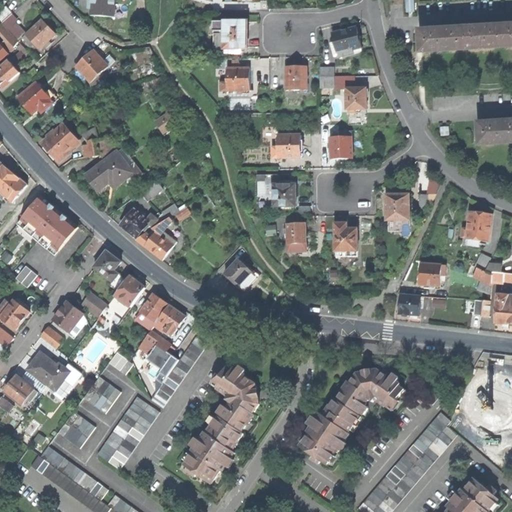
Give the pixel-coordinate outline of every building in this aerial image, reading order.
[(115,0),(89,0),(89,15),(114,17),(115,0)] [(407,0),(407,12),(416,12),(415,0),(407,0)] [(0,14),(0,19),(3,23),(10,16),(13,13),(7,7),(0,14)] [(20,41),(24,38),(27,35),(28,34),(10,16),(3,23),(20,41)] [(33,41),(41,50),(57,35),(50,28),(43,20),(28,34),(27,35),(33,41)] [(226,49),(249,49),(249,36),(249,21),(226,22),(226,31),(226,49)] [(215,31),(226,31),(226,22),(215,22),(215,31)] [(2,24),(0,25),(0,30),(15,48),(19,42),(2,24)] [(422,32),(424,52),(511,47),(511,27),(489,29),(489,27),(484,27),(480,27),(481,29),(450,31),(450,29),(445,29),(441,29),(441,31),(422,32)] [(337,43),(340,55),(354,51),(363,49),(360,38),(358,28),(335,34),(337,43)] [(30,44),(33,41),(27,35),(24,38),(30,44)] [(335,57),(340,56),(340,55),(337,43),(332,45),(335,57)] [(22,45),(18,49),(29,59),(33,55),(22,45)] [(3,46),(0,48),(0,55),(4,60),(10,54),(3,46)] [(85,59),(77,67),(96,87),(103,81),(99,77),(110,67),(95,51),(85,59)] [(240,62),(233,63),(233,70),(228,70),(228,83),(222,84),(222,92),(240,92),(244,92),(251,92),(251,69),(247,70),(240,70),(240,62)] [(1,71),(0,70),(0,86),(7,80),(9,83),(20,73),(11,63),(1,71)] [(23,77),(29,83),(39,73),(34,67),(23,77)] [(298,68),(287,68),(287,92),(309,91),(308,68),(298,68)] [(321,78),(335,78),(335,69),(321,70),(321,78)] [(335,88),(335,78),(321,78),(321,88),(335,88)] [(37,82),(19,99),(25,106),(33,115),(40,108),(44,112),(54,104),(51,100),(52,99),(47,94),(37,82)] [(347,90),(348,111),(351,110),(362,110),(368,110),(368,101),(367,89),(347,90)] [(51,90),(47,94),(52,99),(51,100),(54,104),(59,99),(51,90)] [(160,119),(167,130),(179,122),(171,110),(160,118),(160,119)] [(163,133),(167,130),(160,119),(155,122),(163,133)] [(481,125),(482,145),(511,142),(511,123),(508,124),(508,121),(503,121),(499,121),(499,124),(481,125)] [(51,152),(60,161),(79,144),(64,127),(57,133),(49,139),(44,144),(51,152)] [(47,137),(49,139),(57,133),(54,130),(47,137)] [(295,159),(303,158),(303,136),(298,136),(280,137),(280,148),(280,159),(295,159)] [(345,160),(354,159),(354,139),(342,139),(332,139),(333,160),(345,160)] [(88,142),(91,157),(102,155),(99,140),(88,142)] [(122,149),(118,153),(133,172),(138,168),(122,149)] [(93,183),(99,190),(111,181),(116,187),(126,179),(134,173),(133,172),(118,153),(117,152),(87,176),(93,183)] [(4,166),(0,162),(0,187),(12,173),(4,166)] [(142,174),(138,168),(133,172),(134,173),(126,179),(130,184),(142,174)] [(20,179),(12,173),(0,187),(0,192),(6,197),(13,203),(28,186),(20,179)] [(261,189),(268,188),(266,175),(259,175),(261,189)] [(431,180),(428,192),(438,195),(441,182),(431,180)] [(141,192),(148,201),(164,189),(157,181),(141,192)] [(276,208),(297,207),(297,196),(296,186),(287,186),(283,186),(275,187),(276,208)] [(389,221),(412,220),(411,195),(400,195),(388,196),(389,221)] [(421,195),(422,209),(431,209),(431,195),(421,195)] [(22,220),(59,251),(79,227),(62,214),(59,218),(54,213),(57,209),(41,196),(22,220)] [(174,202),(166,213),(170,216),(172,214),(183,221),(189,213),(174,202)] [(60,211),(57,209),(54,213),(59,218),(62,214),(60,211)] [(135,210),(122,226),(129,231),(138,238),(149,224),(150,223),(147,220),(135,210)] [(152,214),(147,220),(150,223),(149,224),(153,227),(159,220),(152,214)] [(471,214),(467,241),(469,241),(481,242),(490,243),(493,216),(482,215),(471,214)] [(153,229),(156,232),(174,246),(177,242),(164,232),(173,220),(170,218),(153,229)] [(55,256),(59,251),(22,220),(18,225),(55,256)] [(336,225),(336,258),(359,257),(358,229),(348,230),(348,224),(341,225),(336,225)] [(275,225),(266,226),(266,236),(276,235),(275,225)] [(301,251),(307,251),(307,231),(307,225),(289,225),(289,230),(289,234),(290,244),(300,244),(301,251)] [(150,236),(152,238),(156,232),(153,229),(147,232),(150,235),(150,236)] [(136,240),(145,247),(152,238),(150,236),(150,235),(147,232),(136,240)] [(153,253),(163,261),(174,246),(156,232),(152,238),(145,247),(153,253)] [(95,268),(109,278),(114,271),(121,262),(114,257),(107,251),(95,268)] [(1,258),(8,264),(12,258),(6,253),(1,258)] [(478,269),(487,272),(490,265),(493,260),(482,255),(476,268),(478,269)] [(233,282),(239,288),(253,273),(238,260),(225,274),(233,282)] [(421,273),(420,285),(430,286),(435,286),(441,286),(443,265),(422,264),(421,273)] [(503,266),(490,265),(487,272),(493,273),(502,274),(503,266)] [(16,279),(22,283),(32,271),(26,266),(16,279)] [(493,282),(493,273),(487,272),(478,269),(475,277),(493,285),(493,282)] [(256,270),(253,273),(258,278),(261,275),(256,270)] [(38,275),(32,271),(22,283),(28,288),(38,275)] [(118,275),(114,271),(109,278),(113,282),(118,275)] [(258,278),(253,273),(239,288),(245,293),(258,278)] [(511,274),(509,274),(502,274),(493,273),(493,282),(511,283),(511,274)] [(126,280),(118,275),(113,282),(110,285),(118,291),(126,280)] [(129,277),(126,280),(118,291),(124,295),(127,298),(134,303),(145,289),(137,283),(129,277)] [(131,307),(134,303),(127,298),(125,300),(122,298),(124,295),(118,291),(115,296),(131,307)] [(82,305),(88,309),(96,298),(90,294),(82,305)] [(160,300),(153,295),(140,313),(156,324),(159,320),(169,306),(160,300)] [(410,316),(420,316),(422,298),(402,296),(401,315),(410,316)] [(88,309),(99,317),(107,306),(96,298),(88,309)] [(6,300),(0,307),(0,317),(16,330),(23,321),(30,312),(14,300),(11,304),(6,300)] [(483,301),(482,317),(490,318),(491,301),(483,301)] [(54,320),(70,333),(84,315),(68,302),(60,312),(54,320)] [(498,302),(496,323),(507,324),(511,324),(511,303),(510,303),(498,302)] [(177,312),(169,306),(159,320),(168,327),(166,330),(165,332),(172,336),(185,317),(177,312)] [(156,324),(166,330),(168,327),(159,320),(156,324)] [(161,338),(165,332),(166,330),(156,324),(151,331),(161,338)] [(14,339),(0,328),(0,343),(7,348),(14,339)] [(41,337),(57,349),(64,341),(47,329),(41,337)] [(171,345),(161,338),(151,331),(146,339),(157,346),(166,353),(171,345)] [(207,345),(196,337),(191,343),(203,351),(207,345)] [(150,356),(157,346),(146,339),(139,348),(150,356)] [(199,357),(203,351),(191,343),(188,348),(199,357)] [(178,362),(166,353),(157,346),(150,356),(147,360),(162,371),(155,380),(162,385),(164,383),(167,377),(172,371),(176,366),(178,362)] [(195,362),(199,357),(188,348),(184,354),(195,362)] [(109,363),(115,367),(122,356),(117,352),(109,363)] [(59,366),(42,353),(35,361),(28,370),(52,388),(55,391),(64,380),(66,381),(72,373),(60,364),(59,366)] [(191,368),(195,362),(184,354),(180,360),(191,368)] [(115,367),(120,371),(128,360),(122,356),(115,367)] [(120,371),(126,374),(133,364),(128,360),(120,371)] [(187,374),(191,368),(180,360),(178,362),(176,366),(187,374)] [(198,474),(213,484),(222,471),(226,464),(222,461),(225,456),(230,459),(235,452),(233,450),(244,433),(242,432),(254,414),(253,413),(260,404),(259,398),(259,396),(253,397),(252,392),(258,391),(257,384),(247,377),(248,375),(246,374),(242,371),(238,369),(235,366),(234,368),(228,365),(221,375),(218,380),(218,381),(221,382),(218,387),(234,398),(237,400),(234,405),(231,402),(227,408),(222,416),(221,418),(219,416),(213,425),(209,431),(207,433),(210,435),(206,440),(202,437),(199,442),(195,447),(193,451),(194,452),(192,456),(187,462),(185,465),(190,468),(198,474)] [(183,380),(187,374),(176,366),(172,371),(183,380)] [(377,369),(371,370),(372,376),(366,377),(365,372),(356,374),(350,383),(349,382),(337,399),(335,398),(324,415),(322,413),(308,433),(299,446),(314,456),(321,460),(327,464),(329,461),(333,455),(335,452),(337,454),(340,449),(345,443),(347,440),(343,437),(347,431),(349,432),(350,430),(355,424),(361,415),(359,414),(360,412),(365,405),(366,403),(363,401),(366,397),(369,399),(371,395),(388,407),(392,401),(394,403),(396,400),(404,388),(399,384),(401,382),(398,381),(391,376),(387,373),(386,375),(377,369)] [(74,371),(72,373),(66,381),(64,380),(55,391),(52,388),(48,393),(59,402),(79,376),(74,371)] [(179,386),(183,380),(172,371),(167,377),(179,386)] [(212,383),(215,385),(218,381),(218,380),(221,375),(219,374),(212,383)] [(6,393),(22,406),(27,400),(35,390),(18,377),(12,386),(6,393)] [(92,387),(97,391),(105,381),(99,377),(92,387)] [(175,391),(179,386),(167,377),(164,383),(175,391)] [(110,385),(105,381),(97,391),(103,395),(110,385)] [(171,397),(175,391),(164,383),(162,385),(160,389),(171,397)] [(116,389),(110,385),(103,395),(108,399),(116,389)] [(90,402),(97,391),(92,387),(84,398),(90,402)] [(121,393),(116,389),(108,399),(114,403),(121,393)] [(167,402),(171,397),(160,389),(156,394),(167,402)] [(39,393),(35,390),(27,400),(32,403),(39,393)] [(90,402),(95,406),(103,395),(97,391),(90,402)] [(163,408),(167,402),(156,394),(152,400),(163,408)] [(95,406),(101,410),(108,399),(103,395),(95,406)] [(0,400),(0,406),(10,414),(15,407),(2,397),(0,400)] [(133,402),(145,410),(149,405),(137,397),(133,402)] [(106,414),(114,403),(108,399),(101,410),(106,414)] [(399,402),(396,400),(394,403),(392,401),(388,407),(393,410),(399,402)] [(129,408),(141,416),(145,410),(133,402),(129,408)] [(160,412),(149,405),(145,410),(156,418),(160,412)] [(368,407),(365,405),(360,412),(363,414),(368,407)] [(219,414),(222,416),(227,408),(224,406),(219,414)] [(125,414),(137,421),(141,416),(129,408),(125,414)] [(152,424),(156,418),(145,410),(141,416),(152,424)] [(436,410),(431,415),(442,424),(447,418),(436,410)] [(67,422),(72,426),(80,416),(74,412),(67,422)] [(306,431),(308,433),(322,413),(320,412),(315,418),(311,425),(306,431)] [(121,420),(133,427),(137,421),(125,414),(121,420)] [(426,421),(437,430),(442,424),(431,415),(426,421)] [(85,420),(80,416),(72,426),(78,430),(85,420)] [(148,429),(152,424),(141,416),(137,421),(148,429)] [(307,423),(311,425),(315,418),(312,416),(309,420),(307,423)] [(91,424),(85,420),(78,430),(83,434),(91,424)] [(117,425),(129,433),(133,427),(121,420),(117,425)] [(144,435),(148,429),(137,421),(133,427),(144,435)] [(422,427),(433,436),(437,430),(426,421),(422,427)] [(59,433),(64,437),(72,426),(67,422),(59,433)] [(96,427),(91,424),(83,434),(89,438),(96,427)] [(442,424),(437,430),(448,439),(453,433),(442,424)] [(114,431),(125,439),(129,433),(117,425),(114,431)] [(64,437),(70,441),(78,430),(72,426),(64,437)] [(140,441),(144,435),(133,427),(129,433),(140,441)] [(418,431),(429,440),(433,436),(422,427),(418,431)] [(70,441),(76,445),(83,434),(78,430),(70,441)] [(437,430),(433,436),(444,445),(448,439),(437,430)] [(109,437),(121,445),(125,439),(114,431),(109,437)] [(351,433),(349,432),(347,431),(343,437),(347,440),(351,433)] [(413,437),(424,446),(429,440),(418,431),(413,437)] [(205,432),(202,437),(206,440),(210,435),(207,433),(205,432)] [(136,447),(140,441),(129,433),(125,439),(136,447)] [(81,449),(89,438),(83,434),(76,445),(81,449)] [(433,436),(429,440),(440,449),(444,445),(433,436)] [(106,443),(117,450),(121,445),(109,437),(106,443)] [(409,442),(420,451),(424,446),(413,437),(409,442)] [(132,453),(136,447),(125,439),(121,445),(132,453)] [(429,440),(424,446),(435,455),(440,449),(429,440)] [(404,448),(415,457),(420,451),(409,442),(404,448)] [(102,448),(113,456),(117,450),(106,443),(102,448)] [(129,458),(132,453),(121,445),(117,450),(129,458)] [(49,446),(41,457),(47,461),(55,450),(49,446)] [(424,446),(420,451),(431,460),(435,455),(424,446)] [(98,454),(109,462),(113,456),(102,448),(98,454)] [(400,453),(411,462),(415,457),(404,448),(400,453)] [(55,450),(47,461),(52,465),(60,454),(55,450)] [(125,464),(129,458),(117,450),(113,456),(125,464)] [(420,451),(415,457),(426,466),(431,460),(420,451)] [(236,453),(235,452),(230,459),(226,464),(222,471),(223,472),(227,466),(232,459),(236,453)] [(396,459),(406,468),(411,462),(400,453),(396,459)] [(60,454),(52,465),(58,469),(66,458),(60,454)] [(41,457),(40,456),(32,466),(94,511),(102,502),(101,501),(96,497),(90,493),(85,489),(79,485),(74,481),(69,477),(63,473),(58,469),(52,465),(47,461),(41,457)] [(121,470),(125,464),(113,456),(109,462),(121,470)] [(318,464),(321,460),(314,456),(311,459),(318,464)] [(415,457),(411,462),(422,471),(426,466),(415,457)] [(66,458),(58,469),(63,473),(71,462),(66,458)] [(236,461),(232,459),(227,466),(230,469),(233,465),(236,461)] [(391,464),(402,473),(406,468),(396,459),(391,464)] [(71,462),(63,473),(69,477),(77,466),(71,462)] [(411,462),(406,468),(418,477),(422,471),(411,462)] [(387,470),(398,479),(402,473),(391,464),(387,470)] [(77,466),(69,477),(74,481),(82,470),(77,466)] [(196,477),(198,474),(190,468),(188,472),(196,477)] [(406,468),(402,473),(413,482),(418,477),(406,468)] [(82,470),(74,481),(79,485),(87,474),(82,470)] [(382,475),(393,484),(398,479),(387,470),(382,475)] [(402,473),(398,479),(409,488),(413,482),(402,473)] [(87,474),(79,485),(85,489),(93,478),(87,474)] [(378,480),(389,489),(393,484),(382,475),(378,480)] [(93,478),(85,489),(90,493),(98,482),(93,478)] [(398,479),(393,484),(404,493),(409,488),(398,479)] [(487,511),(490,509),(495,504),(498,501),(473,479),(463,490),(458,497),(462,500),(457,505),(453,502),(447,508),(450,511),(449,511),(487,511)] [(374,486),(384,495),(389,489),(378,480),(374,486)] [(98,482),(90,493),(96,497),(104,487),(98,482)] [(393,484),(389,489),(400,498),(404,493),(393,484)] [(369,491),(380,500),(384,495),(374,486),(369,491)] [(104,487),(96,497),(101,501),(109,490),(104,487)] [(389,489),(384,495),(396,504),(400,498),(389,489)] [(446,507),(447,508),(453,502),(458,497),(463,490),(462,489),(457,494),(450,502),(446,507)] [(365,497),(376,506),(380,500),(369,491),(365,497)] [(446,499),(450,502),(457,494),(453,491),(449,495),(446,499)] [(116,495),(108,506),(114,510),(122,499),(116,495)] [(261,506),(267,509),(274,498),(268,495),(261,506)] [(384,495),(380,500),(391,509),(396,504),(384,495)] [(360,502),(371,511),(376,506),(365,497),(360,502)] [(458,497),(453,502),(457,505),(462,500),(458,497)] [(120,511),(127,503),(122,499),(114,510),(115,511),(120,511)] [(380,500),(376,506),(383,511),(388,511),(391,509),(380,500)] [(356,507),(361,511),(370,511),(371,511),(360,502),(356,507)] [(129,511),(133,507),(127,503),(120,511),(129,511)]
